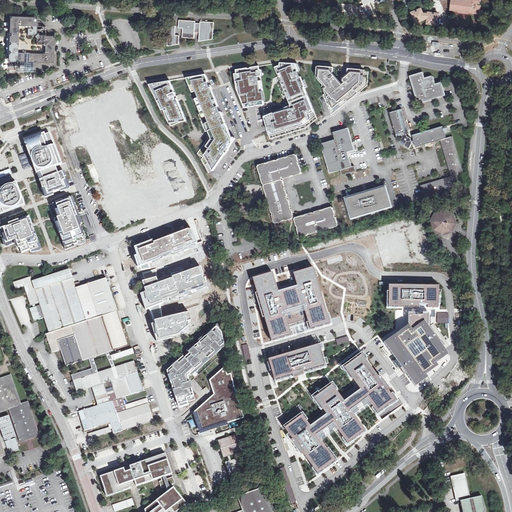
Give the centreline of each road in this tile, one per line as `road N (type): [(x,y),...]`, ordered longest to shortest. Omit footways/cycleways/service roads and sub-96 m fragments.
road 1 (residential): [(256,356),(244,279),(350,246),(379,275),(443,280),(455,357)]
road 2 (residential): [(256,356),(353,328),(411,401),(403,422),(301,503)]
road 3 (tertiary): [(3,115),(129,66),(293,44)]
road 4 (track): [(228,245),(231,309),(291,511)]
road 5 (residential): [(0,293),(95,511)]
road 6 (unclassified): [(107,242),(176,434)]
road 7 (residential): [(252,154),(307,139),(359,98),(401,84),(404,56)]
road 8 (tertiary): [(475,202),(471,268),(484,328),(484,392)]
road 9 (residential): [(301,503),(256,356)]
